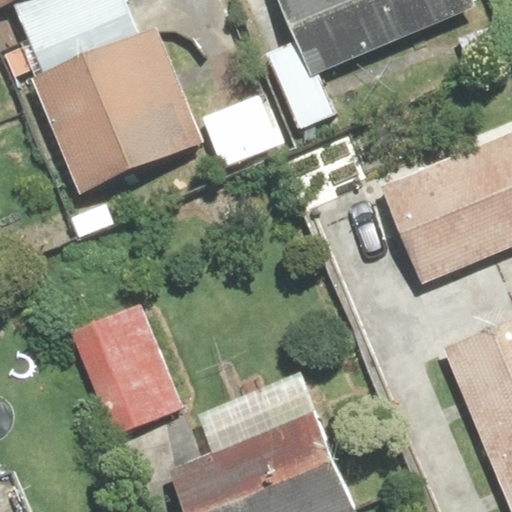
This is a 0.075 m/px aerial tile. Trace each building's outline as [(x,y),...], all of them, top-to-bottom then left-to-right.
[(484,0),(291,0),(322,77),(489,12),(484,0)] [(178,33),(50,81),(88,180),(215,132),(178,33)] [(511,139),(400,188),(439,279),(511,247),(511,139)] [(148,308),(80,334),(119,439),(188,413),(148,308)] [(511,322),(454,347),(511,480),(511,322)] [(377,511),(333,412),(187,475),(203,511),(377,511)]
